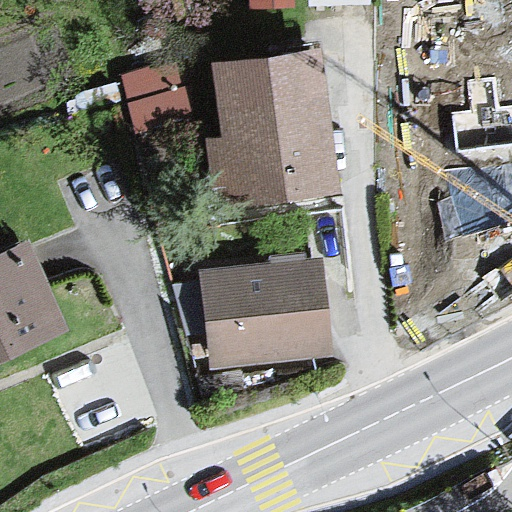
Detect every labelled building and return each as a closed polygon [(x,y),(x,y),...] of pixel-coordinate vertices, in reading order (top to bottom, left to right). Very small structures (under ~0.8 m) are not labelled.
[(295,0),(247,0),(248,18),(296,17),(295,0)] [(235,197),(333,186),(320,59),(222,69),(235,197)] [(182,64),(123,75),(133,134),(164,129),(162,120),(190,115),(182,64)] [(0,357),(63,331),(25,242),(0,252),(0,357)] [(323,343),(313,258),(196,271),(206,356),(323,343)]
